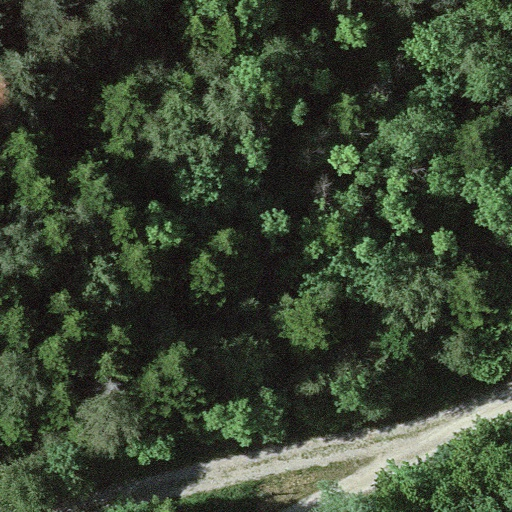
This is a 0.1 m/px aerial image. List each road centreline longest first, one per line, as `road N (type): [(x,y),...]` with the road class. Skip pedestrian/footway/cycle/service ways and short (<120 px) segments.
road 1 (track): [(81,511),(443,426)]
road 2 (track): [(443,426),(293,511)]
